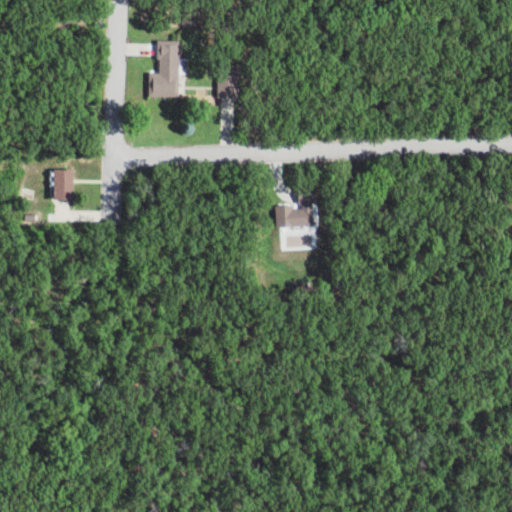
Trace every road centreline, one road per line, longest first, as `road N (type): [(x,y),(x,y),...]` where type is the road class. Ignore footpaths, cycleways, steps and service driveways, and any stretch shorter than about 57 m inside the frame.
road 1 (residential): [(112,157),(511,158)]
road 2 (residential): [(113,0),(108,257)]
